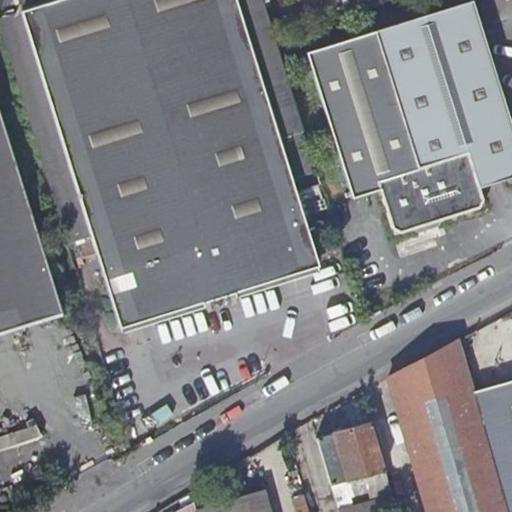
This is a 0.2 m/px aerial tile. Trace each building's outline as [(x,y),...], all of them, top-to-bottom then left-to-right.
[(261,0),(0,0),(0,27),(67,242),(76,239),(82,258),(95,253),(119,327),(317,265),(288,175),(314,166),(310,154),(272,34),(262,0),(261,0)] [(511,132),(500,94),(470,0),(465,0),(305,51),(350,193),(377,184),(391,229),(480,200),(476,189),(507,180),(508,184),(511,182),(511,132)] [(0,276),(47,262),(0,112),(0,276)] [(0,327),(62,308),(47,262),(0,276),(0,327)] [(423,511),(504,511),(470,399),(453,345),(384,382),(423,511)] [(511,511),(511,387),(470,399),(504,511),(511,511)] [(34,411),(0,420),(0,446),(41,436),(34,411)] [(369,428),(365,416),(311,432),(314,443),(369,428)] [(393,511),(394,511),(369,428),(314,443),(328,488),(342,485),(347,501),(364,496),(367,504),(338,511),(393,511)]
